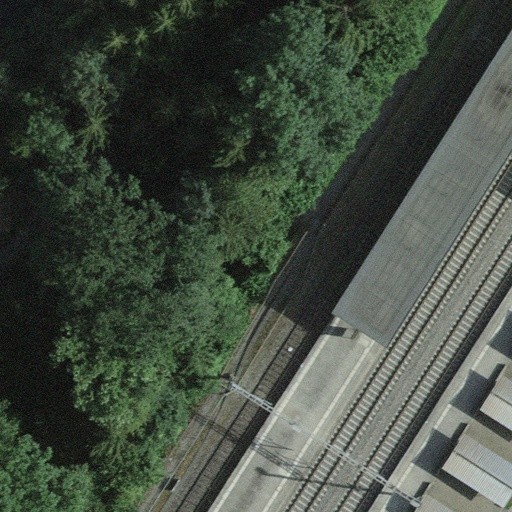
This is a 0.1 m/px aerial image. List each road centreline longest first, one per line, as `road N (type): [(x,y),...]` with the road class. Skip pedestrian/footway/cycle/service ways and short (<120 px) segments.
road 1 (track): [(151,128),(0,261)]
road 2 (track): [(242,0),(151,128)]
